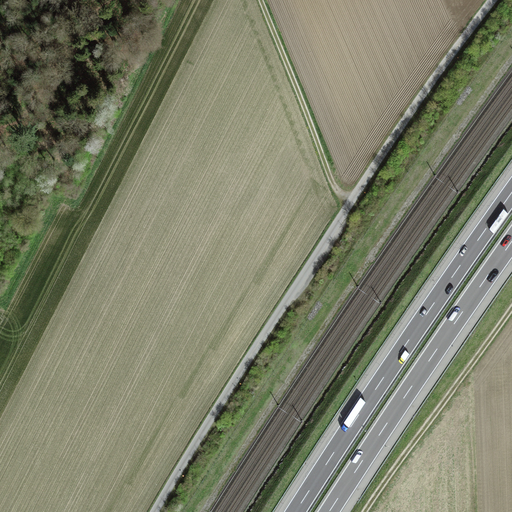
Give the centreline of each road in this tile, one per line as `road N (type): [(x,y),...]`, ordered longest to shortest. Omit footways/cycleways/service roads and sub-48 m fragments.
road 1 (unclassified): [(154,511),(351,200),(492,0)]
road 2 (motorway): [(511,192),(295,511)]
road 3 (motorway): [(328,511),(511,240)]
road 4 (track): [(365,511),(511,308)]
road 5 (track): [(261,0),(330,178),(351,200)]
